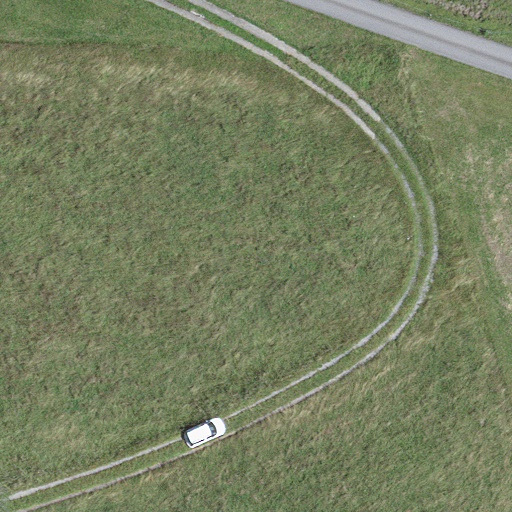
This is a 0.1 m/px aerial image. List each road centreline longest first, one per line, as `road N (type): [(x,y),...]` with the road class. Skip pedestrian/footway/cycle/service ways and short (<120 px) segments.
road 1 (track): [(174,0),(262,38),(384,134),(414,182),(429,228),(429,267),(416,301),(349,360),(142,462),(0,510)]
road 2 (unclassified): [(511,60),(336,0)]
